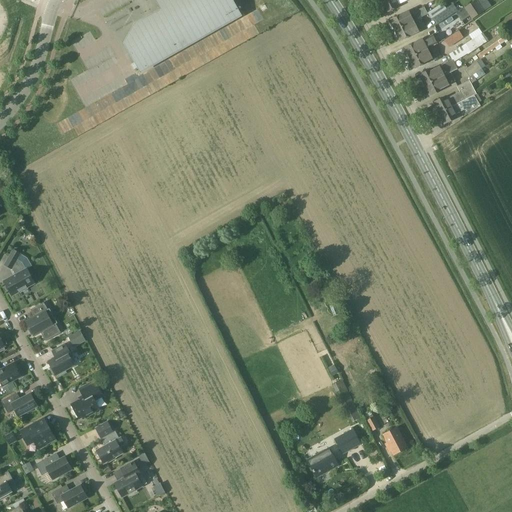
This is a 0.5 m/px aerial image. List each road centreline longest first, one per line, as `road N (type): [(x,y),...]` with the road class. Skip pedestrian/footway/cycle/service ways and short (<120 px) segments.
road 1 (residential): [(0,301),(114,511)]
road 2 (residential): [(511,415),(341,511)]
road 3 (secondary): [(500,313),(413,142)]
road 4 (secondary): [(413,142),(330,0)]
road 5 (residential): [(424,137),(353,0)]
road 6 (unclassified): [(0,121),(29,82),(53,5)]
